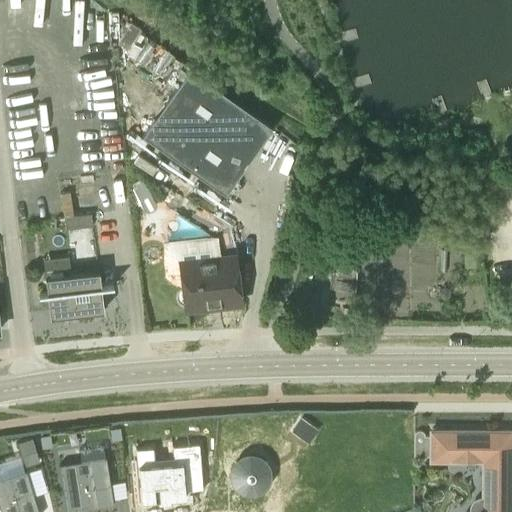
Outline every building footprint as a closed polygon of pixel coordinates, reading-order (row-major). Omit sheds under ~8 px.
[(272,128),(189,69),(142,136),(225,194),(272,128)] [(92,225),(91,215),(91,212),(77,214),(79,227),(92,225)] [(234,255),(214,258),(180,262),(184,290),(186,310),(240,303),(234,255)] [(474,256),(464,256),(464,270),(474,270),(474,256)] [(45,277),(50,317),(103,311),(99,271),(45,277)] [(110,429),(111,439),(121,437),(120,428),(110,429)] [(511,511),(511,431),(430,431),(430,435),(424,435),(424,433),(423,431),(421,430),(419,429),(416,430),(413,433),(413,457),(425,458),(425,456),(428,456),(428,462),(481,462),(480,497),(477,497),(474,498),(471,501),(469,506),(469,510),(471,511),(511,511)] [(40,437),(42,447),(52,445),(50,435),(40,437)] [(17,442),(21,455),(36,450),(32,437),(17,442)] [(40,462),(36,450),(21,455),(25,466),(40,462)] [(106,456),(58,463),(66,511),(113,503),(106,456)] [(268,477),(268,475),(268,472),(268,470),(267,468),(266,466),(265,464),(263,462),(261,460),(259,459),(257,458),(255,457),(253,457),(250,457),(248,457),(246,457),(243,458),(241,459),(239,460),(238,462),(236,464),(235,466),(234,468),(233,470),(232,472),(232,475),(232,477),(233,479),(234,482),(235,484),(236,486),(238,487),(239,489),(241,490),(243,491),(246,492),(248,492),(250,493),(253,492),(255,492),(257,491),(259,490),(261,489),(263,487),(265,486),(266,484),(267,482),(268,479),(268,477)] [(37,511),(26,471),(0,478),(0,511),(37,511)]
